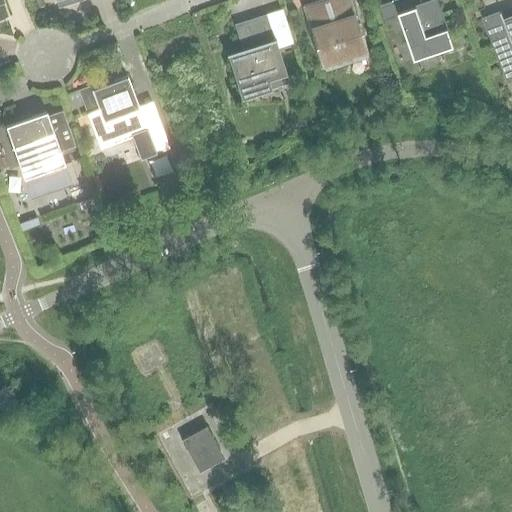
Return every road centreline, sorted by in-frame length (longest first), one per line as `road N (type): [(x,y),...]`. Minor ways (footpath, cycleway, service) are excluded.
road 1 (unclassified): [(378,511),(284,196)]
road 2 (unclassified): [(0,322),(284,196)]
road 3 (unclassified): [(284,196),(383,154),(451,152),(511,167)]
road 4 (residential): [(202,3),(46,59)]
